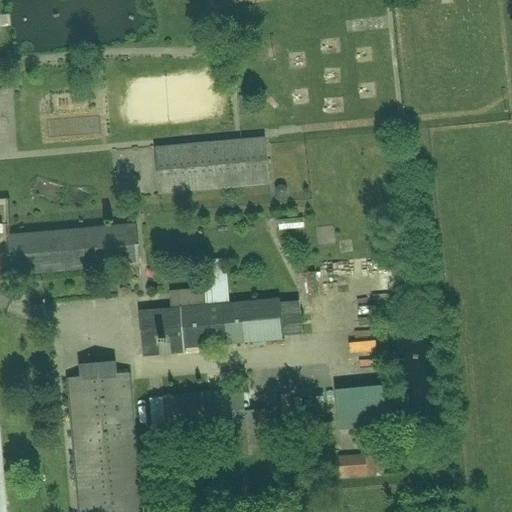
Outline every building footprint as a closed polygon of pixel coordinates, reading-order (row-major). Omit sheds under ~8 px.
[(265,140),(153,150),(157,197),(269,187),(265,140)] [(135,227),(7,236),(9,277),(140,266),(135,227)] [(137,309),(142,357),(282,349),(282,339),(302,339),(300,303),(230,308),(227,262),(202,263),(204,289),(173,293),(174,307),(137,309)] [(382,345),(355,349),(357,360),(383,356),(382,345)] [(73,511),(144,511),(133,376),(119,377),(118,364),(79,367),(80,380),(65,382),(73,511)] [(387,387),(336,390),(337,433),(390,430),(387,387)] [(244,392),(150,399),(152,442),(248,434),(244,392)] [(335,460),(336,481),(386,477),(385,457),(335,460)]
